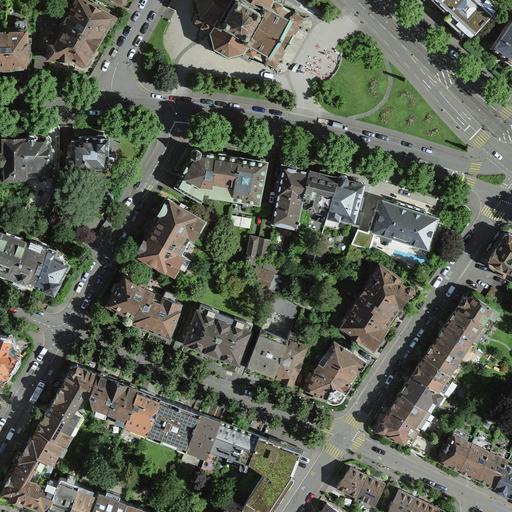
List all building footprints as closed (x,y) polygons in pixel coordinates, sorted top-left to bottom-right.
[(73,3),(67,13),(103,33),(106,28),(109,23),(110,23),(111,23),(112,22),(113,22),(113,21),(113,20),(113,19),(113,18),(113,17),(113,16),(107,13),(109,9),(92,0),(86,0),(85,0),(73,0),(72,3),(73,3)] [(254,56),(276,68),(291,42),(305,18),(282,5),(283,4),(278,2),(276,0),(195,0),(199,13),(195,14),(193,18),(195,22),(201,26),(201,27),(205,29),(207,30),(210,33),(214,48),(229,56),(243,52),(249,55),(253,57),(254,56)] [(472,36),(497,9),(487,0),(432,0),(447,13),(444,17),(452,25),(456,22),(472,36)] [(92,54),(103,33),(67,13),(62,23),(61,22),(55,31),(56,32),(56,33),(59,35),(56,41),(48,40),(48,51),(35,51),(35,68),(48,68),(48,58),(59,58),(60,59),(62,60),(63,60),(64,60),(66,60),(67,60),(68,59),(70,58),(73,58),(85,65),(92,54)] [(509,59),(511,60),(511,15),(491,47),(503,54),(502,55),(509,59)] [(15,26),(6,26),(7,68),(14,68),(18,68),(18,71),(28,70),(27,58),(32,58),(31,51),(31,43),(32,43),(31,37),(27,37),(27,21),(25,19),(17,20),(15,22),(15,26)] [(108,165),(116,165),(117,153),(108,153),(109,137),(106,136),(106,135),(104,133),(98,132),(96,135),(96,136),(90,136),(80,135),(80,140),(72,140),(72,155),(67,155),(66,164),(71,165),(71,170),(95,171),(95,167),(108,168),(108,165)] [(26,177),(26,167),(26,136),(17,136),(14,136),(13,135),(12,134),(11,134),(10,133),(8,133),(7,133),(5,134),(4,135),(3,137),(2,137),(2,151),(1,151),(2,170),(3,179),(16,179),(16,177),(26,177)] [(27,136),(26,136),(26,167),(38,167),(38,174),(51,174),(51,159),(51,156),(52,156),(52,150),(51,150),(51,145),(50,145),(50,141),(51,140),(51,137),(48,135),(46,135),(44,136),(40,136),(37,136),(35,133),(30,133),(27,135),(27,136)] [(192,155),(192,156),(188,162),(186,163),(185,164),(184,165),(183,166),(183,168),(182,170),(183,172),(175,185),(196,197),(192,204),(208,213),(211,194),(233,198),(239,157),(226,155),(226,153),(225,152),(219,151),(218,152),(218,154),(209,152),(201,151),(200,150),(199,149),(198,149),(197,148),(196,148),(194,149),(193,149),(192,150),(191,152),(191,153),(191,154),(192,155)] [(266,161),(265,161),(265,159),(265,158),(257,157),(256,157),(255,157),(255,159),(250,159),(239,157),(233,198),(243,199),(242,206),(257,208),(266,161)] [(298,222),(302,201),(309,170),(300,168),(297,168),(296,165),(296,164),(289,162),(288,163),(286,165),(284,165),(273,216),(298,222)] [(323,173),(309,170),(302,201),(306,202),(305,205),(308,209),(313,210),(317,213),(327,215),(338,177),(323,173)] [(348,179),(346,175),(342,174),(338,176),(338,177),(327,215),(325,224),(337,227),(339,219),(346,221),(346,218),(354,220),(362,189),(365,187),(362,180),(358,182),(349,180),(348,179)] [(161,210),(157,217),(190,236),(200,242),(206,232),(201,229),(205,220),(168,198),(167,199),(165,197),(160,206),(162,207),(161,210)] [(410,206),(396,202),(396,203),(383,199),(380,210),(375,208),(369,229),(389,235),(388,238),(411,245),(412,243),(428,248),(429,246),(438,217),(425,213),(425,211),(410,206)] [(151,228),(147,235),(181,254),(190,236),(157,217),(156,218),(153,219),(153,220),(152,221),(152,222),(152,223),(153,224),(151,228)] [(74,229),(82,234),(88,223),(80,218),(74,229)] [(74,229),(69,227),(64,235),(81,245),(86,236),(82,234),(74,229)] [(366,247),(370,248),(373,237),(368,235),(369,232),(358,228),(352,243),(366,247)] [(16,278),(28,246),(29,242),(0,230),(0,270),(6,273),(6,274),(16,278)] [(494,268),(497,268),(504,272),(502,275),(511,279),(511,233),(509,232),(505,233),(503,237),(503,238),(497,248),(496,247),(489,258),(490,258),(488,262),(489,265),(494,268)] [(190,259),(181,254),(147,235),(142,243),(141,245),(139,243),(134,252),(136,253),(136,254),(174,275),(179,267),(184,270),(190,259)] [(258,255),(256,255),(259,237),(251,235),(247,254),(245,255),(244,259),(246,261),(246,262),(257,264),(258,255)] [(270,239),(259,237),(256,255),(258,255),(267,257),(270,239)] [(359,262),(366,247),(352,243),(346,257),(359,262)] [(28,246),(16,278),(20,279),(25,281),(26,281),(35,284),(48,249),(38,246),(37,250),(28,246)] [(43,287),(43,288),(44,288),(43,289),(44,290),(52,293),(53,292),(54,292),(60,281),(59,281),(62,277),(70,263),(55,255),(57,249),(49,246),(48,249),(35,284),(43,287)] [(414,286),(410,283),(407,284),(400,280),(402,278),(380,263),(367,283),(401,306),(408,296),(409,294),(412,294),(415,290),(414,286)] [(253,283),(268,289),(274,273),(256,266),(253,283)] [(111,290),(112,293),(113,294),(108,304),(124,314),(123,315),(123,316),(123,317),(123,318),(123,319),(124,321),(126,322),(127,322),(128,323),(129,322),(130,322),(132,321),(145,288),(146,285),(125,273),(119,284),(118,283),(114,284),(113,287),(111,290)] [(401,306),(367,283),(353,304),(387,327),(388,325),(391,324),(395,318),(400,311),(400,308),(401,306)] [(505,294),(493,286),(484,299),(498,309),(499,308),(501,305),(505,294)] [(137,323),(144,326),(145,328),(145,329),(146,329),(147,329),(148,329),(150,329),(150,328),(151,328),(163,296),(145,288),(132,321),(137,323)] [(159,335),(168,338),(169,335),(170,335),(182,302),(174,299),(176,294),(166,290),(163,296),(151,328),(156,330),(160,332),(159,335)] [(498,309),(484,299),(470,290),(467,295),(463,296),(461,299),(461,300),(460,302),(457,306),(488,326),(500,309),(499,308),(498,309)] [(275,291),(269,306),(295,319),(299,307),(275,291)] [(211,354),(226,315),(217,312),(215,315),(208,313),(211,307),(201,303),(199,309),(197,308),(192,321),(191,322),(189,327),(190,329),(185,341),(197,346),(204,348),(203,351),(211,354)] [(387,327),(353,304),(339,325),(373,348),(376,343),(378,345),(382,339),(383,338),(381,336),(387,327)] [(488,326),(457,306),(454,311),(453,311),(451,314),(449,316),(450,317),(446,322),(477,343),(488,327),(488,326)] [(239,362),(244,349),(245,348),(247,343),(246,342),(251,329),(233,322),(235,318),(226,315),(211,354),(219,357),(220,354),(227,357),(239,362)] [(435,339),(466,359),(477,343),(446,322),(443,328),(442,328),(440,331),(438,333),(439,334),(435,339)] [(258,369),(274,375),(287,339),(261,328),(247,365),(258,369)] [(12,367),(15,369),(19,362),(16,360),(18,358),(8,352),(7,348),(9,341),(11,340),(9,336),(7,337),(0,333),(0,374),(5,377),(10,369),(11,370),(12,367)] [(288,338),(287,339),(274,375),(275,377),(280,379),(282,378),(285,379),(292,382),(297,369),(298,369),(302,361),(301,360),(306,345),(288,338)] [(435,339),(431,345),(431,344),(428,348),(427,350),(428,350),(424,356),(455,376),(466,359),(435,339)] [(329,361),(354,378),(357,372),(359,370),(362,372),(366,365),(334,344),(329,351),(334,354),(329,361)] [(325,354),(315,369),(325,375),(327,373),(337,379),(335,382),(336,386),(345,392),(346,392),(350,385),(357,376),(354,378),(329,361),(325,354)] [(416,366),(417,367),(413,372),(444,393),(455,376),(424,356),(420,361),(417,365),(416,366)] [(98,372),(78,365),(77,363),(70,365),(71,367),(65,378),(60,386),(80,398),(83,393),(85,392),(89,394),(98,372)] [(343,397),(344,394),(345,392),(336,386),(335,382),(337,379),(327,373),(325,375),(315,369),(315,368),(307,388),(320,393),(327,395),(326,398),(327,398),(328,398),(330,400),(333,400),(336,400),(339,400),(341,398),(343,397)] [(92,404),(107,409),(118,380),(112,378),(107,376),(107,374),(107,373),(101,371),(100,373),(98,372),(89,394),(92,404)] [(401,390),(401,391),(431,412),(444,393),(413,372),(406,382),(405,383),(401,390)] [(124,382),(118,380),(107,409),(118,414),(116,419),(125,422),(126,420),(138,388),(136,387),(136,385),(136,384),(130,382),(129,384),(124,382)] [(53,399),(49,407),(75,421),(80,412),(74,409),(80,398),(60,386),(53,399)] [(126,420),(133,422),(131,426),(142,431),(143,427),(148,428),(160,396),(147,391),(148,389),(144,388),(141,386),(140,388),(138,388),(126,420)] [(431,412),(401,391),(392,404),(389,408),(420,428),(431,412)] [(160,396),(148,428),(146,433),(186,449),(200,411),(175,401),(160,396)] [(70,429),(75,421),(49,407),(41,420),(36,428),(63,443),(66,444),(73,431),(70,429)] [(409,444),(408,448),(429,458),(440,441),(420,428),(389,408),(381,421),(379,424),(380,428),(389,433),(388,434),(392,436),(393,438),(394,438),(396,439),(397,440),(399,440),(401,440),(409,444)] [(182,459),(202,466),(220,419),(206,414),(200,411),(186,449),(182,459)] [(217,449),(229,454),(240,427),(239,426),(240,424),(233,421),(232,423),(225,421),(220,419),(202,466),(201,468),(212,472),(219,454),(215,453),(217,449)] [(451,465),(459,468),(474,435),(456,426),(450,437),(448,436),(445,443),(443,442),(440,449),(440,448),(439,450),(444,452),(440,459),(441,460),(442,463),(446,465),(449,464),(451,465)] [(245,429),(240,427),(229,454),(228,459),(235,461),(237,457),(249,461),(259,434),(245,429)] [(31,438),(26,446),(52,461),(63,443),(36,428),(31,438)] [(259,434),(249,461),(290,477),(291,475),(301,449),(272,438),(260,434),(259,434)] [(470,473),(477,477),(493,443),(474,435),(459,468),(460,469),(462,471),(466,473),(468,473),(470,473)] [(511,452),(493,443),(477,477),(478,477),(480,480),(484,482),(486,481),(488,482),(495,485),(506,462),(511,452)] [(54,462),(52,461),(26,446),(22,453),(18,451),(14,457),(13,460),(14,461),(14,462),(13,465),(15,466),(12,471),(35,480),(36,481),(41,473),(49,476),(54,462)] [(285,484),(290,477),(249,461),(234,499),(253,511),(266,511),(269,508),(270,506),(273,508),(278,500),(275,499),(280,492),(283,494),(288,486),(285,484)] [(501,489),(511,494),(511,464),(506,462),(495,485),(495,486),(501,489)] [(337,486),(358,495),(368,474),(351,466),(343,477),(337,486)] [(22,501),(22,499),(27,501),(35,480),(12,471),(10,474),(8,474),(6,479),(7,480),(5,484),(3,483),(0,488),(2,489),(2,492),(8,494),(9,494),(9,496),(22,501)] [(373,477),(368,474),(358,495),(375,503),(385,482),(373,477)] [(79,483),(61,476),(58,479),(57,482),(47,509),(54,511),(68,511),(78,487),(79,483)] [(37,481),(36,481),(35,480),(27,501),(33,503),(47,509),(57,482),(48,479),(46,484),(37,481)] [(78,487),(68,511),(90,511),(97,494),(78,487)] [(404,491),(399,488),(389,510),(392,511),(408,511),(416,496),(404,491)] [(122,511),(127,501),(118,498),(120,494),(107,489),(105,493),(99,490),(97,494),(90,511),(122,511)] [(408,511),(424,511),(429,502),(419,498),(416,496),(408,511)] [(253,511),(234,499),(232,503),(229,501),(221,511),(253,511)] [(136,505),(127,501),(122,511),(154,511),(155,511),(143,507),(142,509),(136,506),(136,505)] [(321,510),(320,511),(342,511),(327,502),(321,510)] [(444,511),(445,510),(429,502),(424,511),(444,511)]
